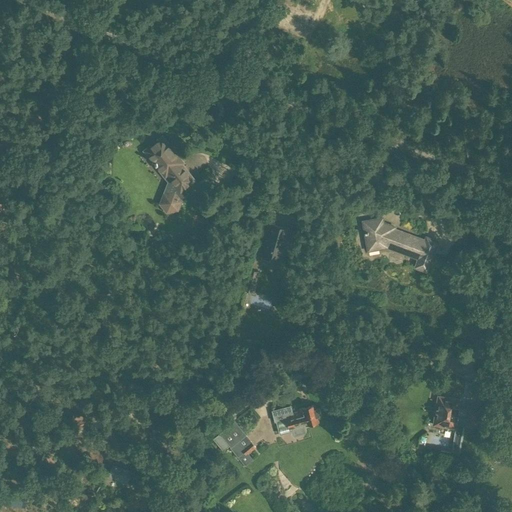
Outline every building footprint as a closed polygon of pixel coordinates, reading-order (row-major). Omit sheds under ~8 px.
[(162,137),(147,149),(156,161),(155,161),(157,163),(157,162),(162,168),(161,170),(164,173),(166,173),(166,174),(168,172),(178,184),(174,192),(166,193),(162,202),(168,209),(177,208),(180,200),(178,198),(185,192),(182,188),(193,180),(180,163),(182,162),(167,144),(168,142),(165,138),(163,138),(162,137)] [(382,218),(363,221),(368,250),(388,247),(418,258),(415,266),(426,270),(437,241),(426,237),(425,240),(394,229),(394,227),(383,223),(382,218)] [(267,222),(259,259),(268,261),(269,255),(278,257),(280,245),(284,245),(286,232),(282,231),(283,225),(267,222)] [(248,269),(243,290),(249,292),(255,271),(248,269)] [(437,403),(433,426),(456,429),(457,420),(463,421),(463,425),(478,427),(480,407),(460,404),(461,399),(444,397),(443,404),(437,403)] [(291,416),(286,418),(289,428),(290,428),(291,433),(305,429),(303,424),(306,423),(306,424),(318,421),(317,416),(315,408),(314,405),(300,409),(300,411),(290,414),(291,416)] [(219,434),(229,445),(231,447),(246,435),(235,421),(219,434)] [(189,441),(177,429),(167,439),(179,450),(189,441)] [(219,434),(213,439),(223,451),(229,445),(219,434)] [(246,435),(231,447),(230,448),(238,457),(244,452),(241,450),(252,442),(246,435)] [(244,452),(238,457),(244,464),(250,459),(246,455),(256,447),(252,442),(241,450),(244,452)] [(453,445),(452,453),(460,454),(461,446),(453,445)] [(113,465),(109,477),(127,484),(132,471),(113,465)]
